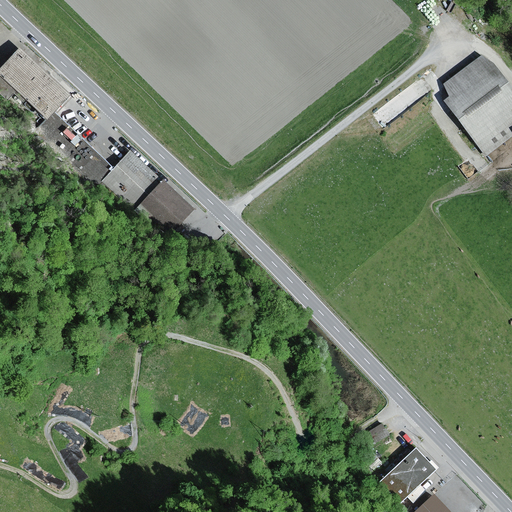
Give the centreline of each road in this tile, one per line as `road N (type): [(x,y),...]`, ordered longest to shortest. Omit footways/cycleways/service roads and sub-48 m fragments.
road 1 (primary): [(511,511),(225,216),(0,4)]
road 2 (track): [(404,400),(358,431),(336,462),(321,465),(307,454),(284,392),(260,364),(156,335),(141,350),(130,451),(56,419),(47,433),(72,490),(54,492),(0,465)]
road 3 (track): [(460,35),(225,216)]
